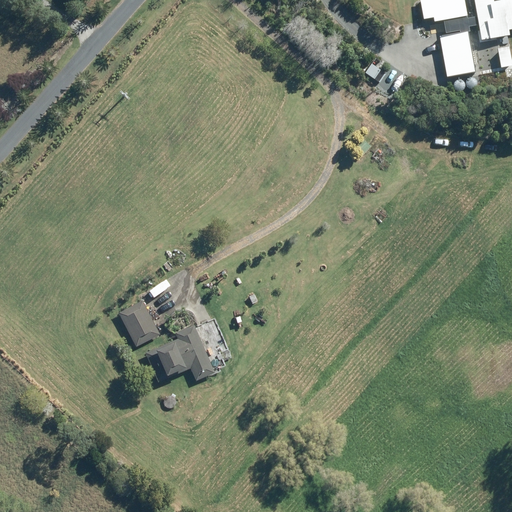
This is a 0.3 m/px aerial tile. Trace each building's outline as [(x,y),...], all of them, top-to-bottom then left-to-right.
[(466,0),(422,0),(426,20),(436,19),(437,23),(446,21),(448,34),(462,31),(462,33),(442,37),(449,78),(477,73),(470,33),(472,32),(471,28),(481,26),(484,41),(511,36),(511,35),(511,31),(511,30),(511,0),(510,0),(511,0),(496,3),(495,0),(476,0),(479,17),(470,19),(466,0)] [(511,66),(511,53),(511,51),(500,52),(503,68),(511,66)] [(382,71),(374,65),(367,73),(376,80),(382,71)] [(362,139),(353,148),(362,156),(370,148),(362,139)] [(119,314),(136,348),(160,336),(143,302),(119,314)] [(178,340),(146,354),(159,383),(171,377),(189,368),(196,383),(215,374),(193,326),(175,334),(178,340)]
